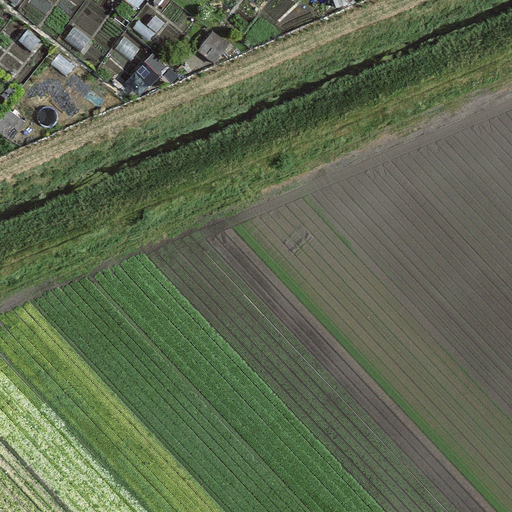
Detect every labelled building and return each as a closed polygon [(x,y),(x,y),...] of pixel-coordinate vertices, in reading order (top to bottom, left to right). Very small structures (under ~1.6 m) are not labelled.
[(154,34),(138,22),(129,33),(145,46),(154,34)] [(91,38),(74,26),(64,40),(81,52),(91,38)] [(41,40),(27,29),(18,41),(32,52),(41,40)] [(211,30),(197,48),(216,62),(230,44),(211,30)] [(74,65),(59,53),(50,64),(65,77),(74,65)] [(151,53),(135,68),(152,85),(168,70),(151,53)] [(6,106),(0,114),(0,130),(11,139),(25,121),(6,106)]
